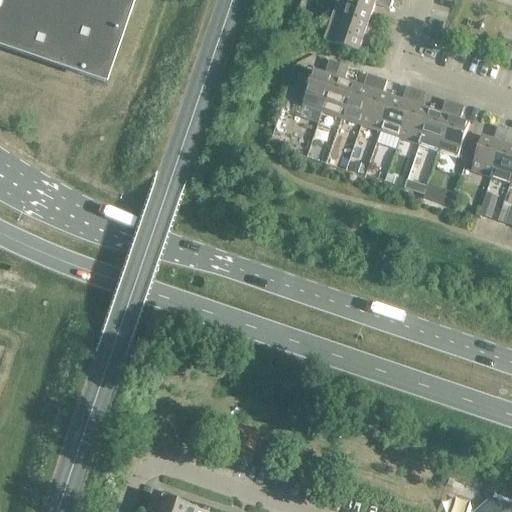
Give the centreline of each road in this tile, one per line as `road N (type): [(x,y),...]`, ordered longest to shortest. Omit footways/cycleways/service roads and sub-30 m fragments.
road 1 (secondary): [(0,229),(184,307),(511,416)]
road 2 (secondary): [(511,365),(126,233),(0,181)]
road 3 (unclassified): [(305,511),(158,463),(145,463),(135,475),(123,511)]
